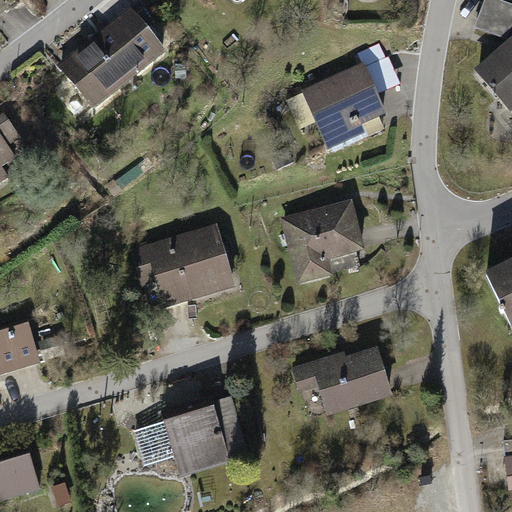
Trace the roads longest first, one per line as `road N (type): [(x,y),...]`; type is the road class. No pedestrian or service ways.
road 1 (residential): [(440,244),(422,281),(399,298),(0,418)]
road 2 (residential): [(471,511),(440,244)]
road 3 (residential): [(440,244),(426,122),(446,0)]
